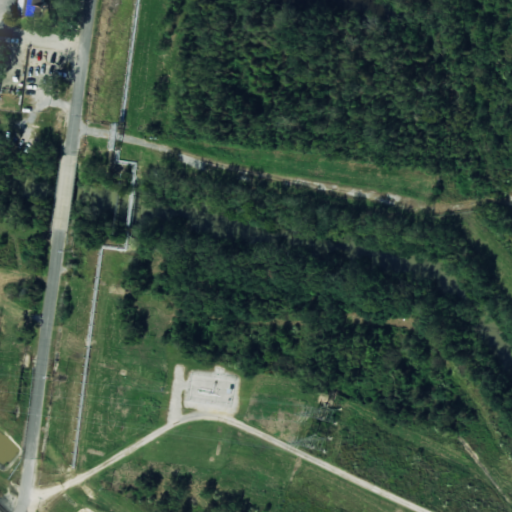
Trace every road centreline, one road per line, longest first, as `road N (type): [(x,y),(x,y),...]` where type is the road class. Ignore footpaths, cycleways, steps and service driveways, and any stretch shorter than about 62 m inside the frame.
road 1 (residential): [(95,0),(21,511)]
road 2 (track): [(78,128),(300,183),(452,208),(511,199)]
